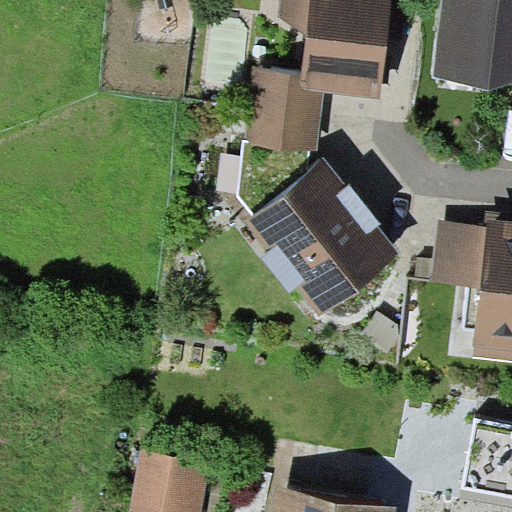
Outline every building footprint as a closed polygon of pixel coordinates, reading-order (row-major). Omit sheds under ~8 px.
[(391,0),(280,0),(279,16),(307,36),(302,74),(300,88),(324,90),(381,99),(391,0)] [(511,0),(443,0),(434,77),(492,89),(511,82),(511,0)] [(302,74),(254,68),(245,142),(309,150),(316,151),(324,90),(300,88),(302,74)] [(253,213),(245,219),(270,251),(263,256),(291,293),(300,286),(321,314),(400,252),(326,157),(308,170),(309,150),(245,142),(236,195),(253,213)] [(474,355),(511,359),(511,212),(489,210),(487,226),(479,287),(472,344),(475,345),(474,355)] [(479,287),(487,226),(437,220),(430,281),(479,287)] [(511,426),(476,419),(463,487),(511,496),(511,426)] [(143,451),(132,511),(201,511),(211,463),(143,451)] [(395,511),(396,508),(274,486),(268,511),(395,511)]
